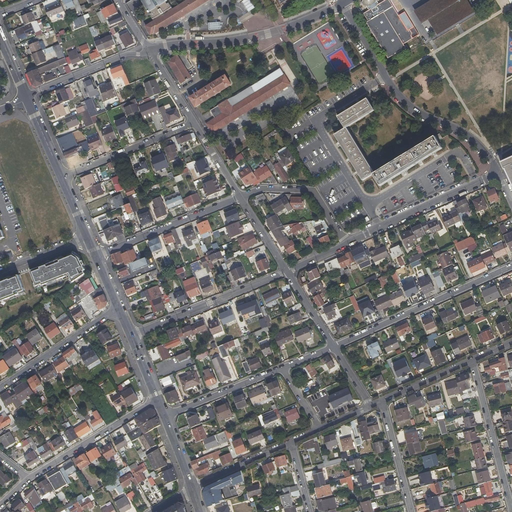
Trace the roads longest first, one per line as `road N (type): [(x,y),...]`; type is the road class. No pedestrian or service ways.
road 1 (residential): [(386,76),(320,116),(318,126),(380,228)]
road 2 (residential): [(150,53),(254,38),(341,4)]
road 3 (residential): [(333,347),(511,266)]
road 4 (residential): [(131,336),(286,271)]
road 5 (residential): [(472,359),(511,509)]
road 6 (residential): [(95,254),(238,196)]
road 7 (residential): [(157,399),(29,480)]
road 8 (residential): [(497,173),(478,145),(415,111),(386,76)]
road 9 (residential): [(118,307),(0,388)]
road 10 (residential): [(62,177),(193,122)]
road 11 (residential): [(238,196),(260,187),(305,188),(346,245)]
road 12 (residential): [(26,95),(127,54),(150,53)]
road 13 (residential): [(380,228),(497,173)]
road 14 (residential): [(164,416),(282,368)]
